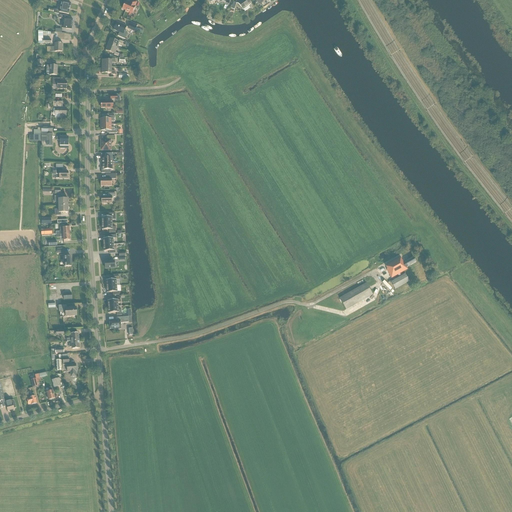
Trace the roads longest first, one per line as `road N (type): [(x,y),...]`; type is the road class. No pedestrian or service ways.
road 1 (tertiary): [(98,350),(86,58)]
road 2 (track): [(511,228),(442,140),(352,0)]
road 3 (unclassified): [(98,350),(188,336),(296,302)]
